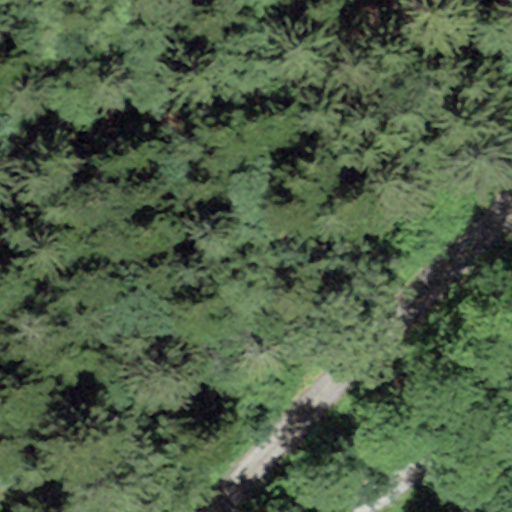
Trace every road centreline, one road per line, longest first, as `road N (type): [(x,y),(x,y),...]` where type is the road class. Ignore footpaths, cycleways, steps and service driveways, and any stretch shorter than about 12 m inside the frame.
road 1 (track): [(511,216),(286,438),(224,511)]
road 2 (track): [(357,511),(511,417)]
